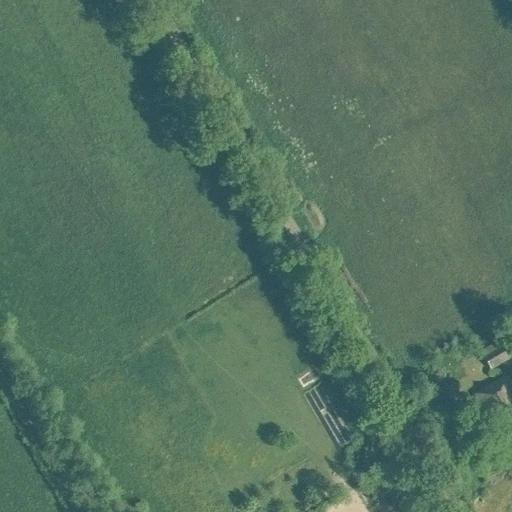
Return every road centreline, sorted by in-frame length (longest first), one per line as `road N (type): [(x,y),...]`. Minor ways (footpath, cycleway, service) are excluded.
road 1 (unclassified): [(447,511),(148,0)]
road 2 (track): [(0,360),(87,511)]
